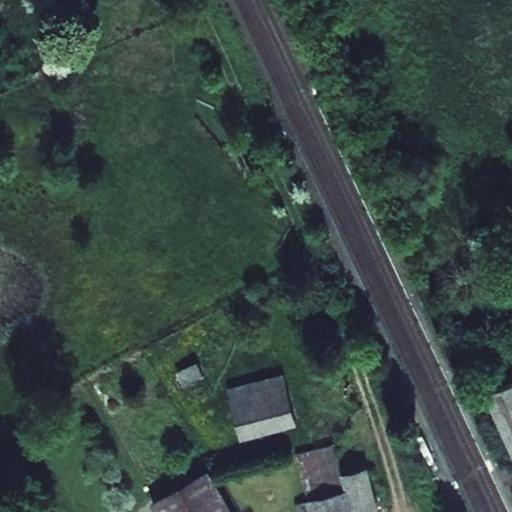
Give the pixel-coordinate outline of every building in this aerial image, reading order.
[(237,434),(295,426),(288,374),(230,382),(237,434)] [(511,401),(491,411),(511,456),(511,401)] [(423,437),(415,440),(426,464),(434,460),(423,437)] [(303,491),(308,511),(374,511),(364,474),(303,491)] [(153,508),(154,511),(230,511),(209,476),(153,508)]
